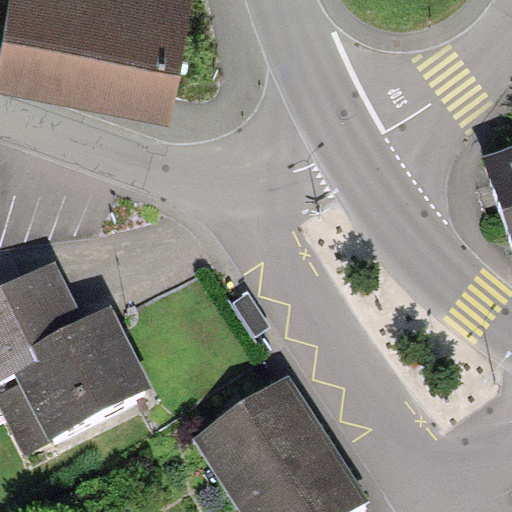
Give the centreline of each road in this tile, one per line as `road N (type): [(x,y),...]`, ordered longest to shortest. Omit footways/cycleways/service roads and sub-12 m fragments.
road 1 (unclassified): [(246,186),(253,215),(428,465),(463,470),(511,434)]
road 2 (unclassified): [(0,116),(131,164),(246,186)]
road 3 (secondary): [(342,148),(386,218),(511,324)]
road 4 (unclassified): [(511,25),(455,85),(342,148)]
road 5 (secondary): [(283,0),(342,148)]
